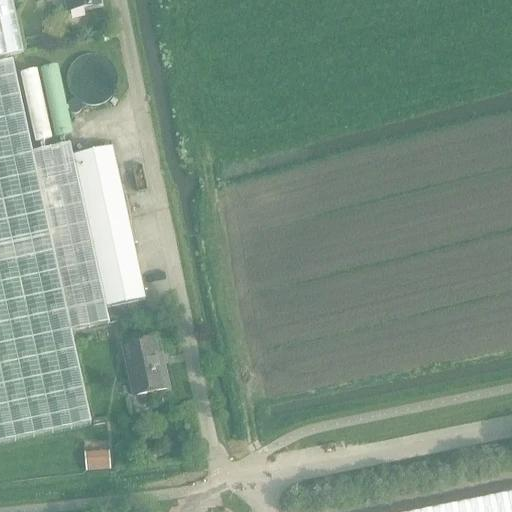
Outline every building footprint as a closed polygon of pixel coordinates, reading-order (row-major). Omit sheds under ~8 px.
[(0,0),(0,61),(24,56),(11,0),(0,0)] [(63,0),(67,12),(99,5),(97,0),(63,0)] [(12,65),(0,67),(0,446),(90,427),(70,335),(148,318),(112,148),(71,157),(70,149),(32,157),(12,65)] [(133,398),(167,390),(162,369),(159,369),(152,340),(122,347),(133,398)] [(108,451),(84,453),(86,472),(110,470),(108,451)] [(511,511),(511,493),(419,511),(511,511)]
